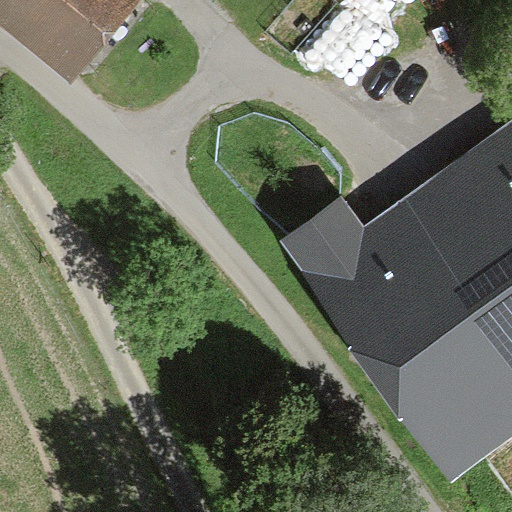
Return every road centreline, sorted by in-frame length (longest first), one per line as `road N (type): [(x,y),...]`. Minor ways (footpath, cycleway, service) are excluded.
road 1 (unclassified): [(0,44),(138,161),(227,253),(428,511)]
road 2 (track): [(196,511),(63,247),(0,141)]
